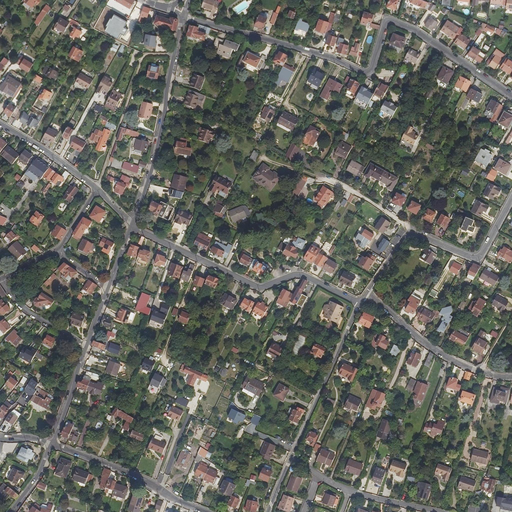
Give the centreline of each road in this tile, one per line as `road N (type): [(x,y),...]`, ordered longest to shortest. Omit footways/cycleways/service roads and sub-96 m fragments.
road 1 (residential): [(511,97),(390,19),(363,71),(182,15)]
road 2 (residential): [(131,226),(260,290),(303,276),(356,304)]
road 3 (tertiary): [(131,226),(182,15)]
road 4 (residential): [(365,294),(452,362),(511,377)]
road 5 (residential): [(51,443),(207,511)]
road 6 (residential): [(356,304),(290,459)]
road 7 (residential): [(511,198),(481,255),(410,232)]
road 8 (residential): [(410,232),(366,199),(305,171)]
